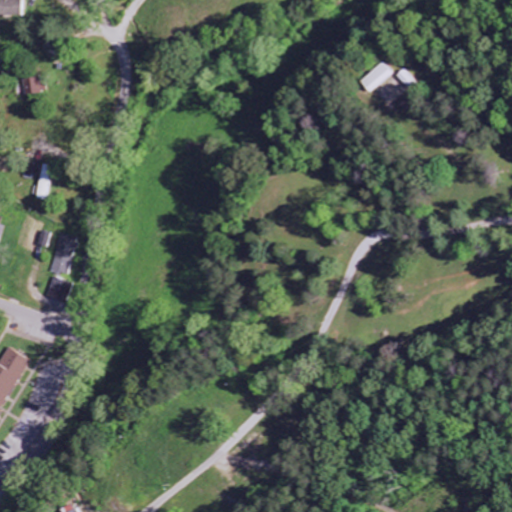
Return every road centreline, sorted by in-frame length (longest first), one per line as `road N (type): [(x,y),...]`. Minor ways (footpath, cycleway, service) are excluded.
road 1 (residential): [(78,333),(127,85),(109,37)]
road 2 (residential): [(0,500),(40,460),(63,421),(77,383),(78,333)]
road 3 (residential): [(92,511),(78,333)]
